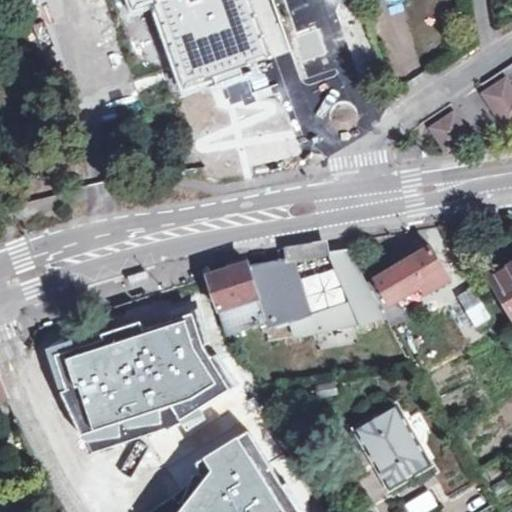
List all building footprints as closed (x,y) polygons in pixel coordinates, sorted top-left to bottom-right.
[(135,0),(137,5),(151,0),(160,0),(190,82),(219,72),(245,62),(274,52),(255,0),(135,0)] [(245,62),(219,72),(222,81),(249,72),(245,62)] [(511,83),(508,77),(486,91),(509,128),(511,125),(511,83)] [(335,88),(308,97),(318,126),(345,116),(335,88)] [(456,109),(433,125),(449,150),(473,134),(456,109)] [(370,279),(349,245),(251,264),(251,261),(213,272),(230,330),(258,322),(259,328),(296,316),(301,330),(358,313),(361,320),(387,308),(370,279)] [(452,277),(433,246),(421,253),(415,245),(401,253),(406,261),(381,276),(379,273),(370,279),(387,308),(395,322),(409,314),(401,298),(424,284),(428,291),(452,277)] [(511,263),(494,275),(511,305),(511,263)] [(150,266),(131,273),(134,282),(153,275),(150,266)] [(475,286),(457,293),(472,329),(490,321),(475,286)] [(246,412),(215,352),(158,382),(189,442),(246,412)] [(400,401),(357,426),(391,484),(433,462),(452,495),(477,480),(455,442),(430,456),(400,401)] [(404,502),(408,511),(427,511),(439,507),(430,489),(404,502)] [(218,511),(209,493),(172,511),(218,511)]
